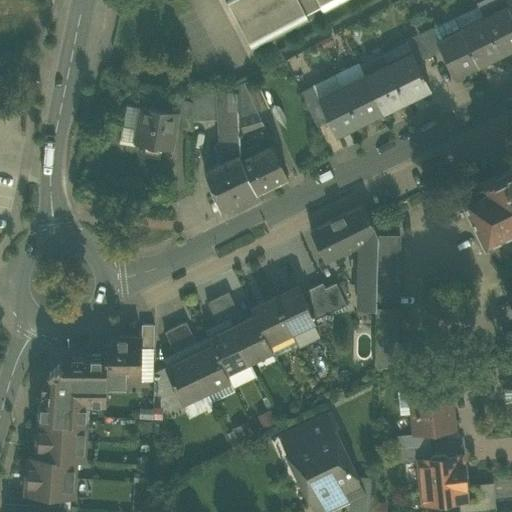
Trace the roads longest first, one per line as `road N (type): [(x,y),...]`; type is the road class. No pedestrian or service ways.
road 1 (residential): [(511,97),(171,261),(106,281)]
road 2 (secondary): [(57,239),(50,162),(83,0)]
road 3 (secondary): [(0,432),(42,320)]
